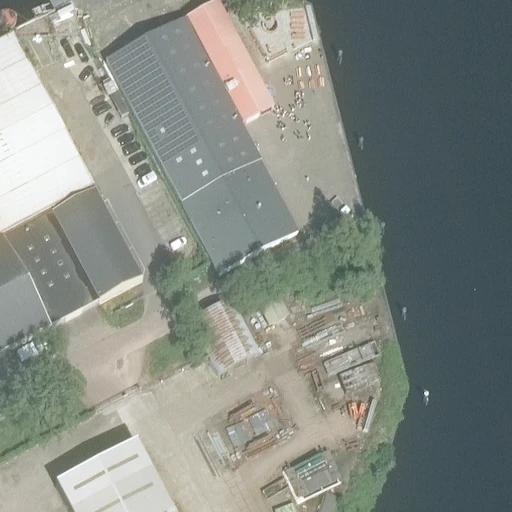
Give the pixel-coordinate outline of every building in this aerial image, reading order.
[(217,5),(184,23),(240,129),(273,112),(217,5)] [(184,23),(105,65),(218,278),(297,236),(240,129),(184,23)] [(11,41),(0,47),(0,359),(140,285),(11,41)] [(289,320),(273,291),(253,302),(268,331),(289,320)] [(190,324),(207,359),(217,378),(260,356),(232,302),(190,324)] [(167,511),(134,448),(54,490),(65,511),(167,511)]
